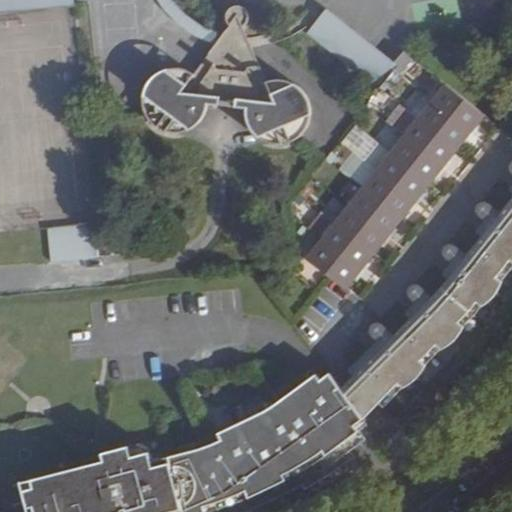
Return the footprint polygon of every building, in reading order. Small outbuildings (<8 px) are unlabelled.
[(70,0),(0,0),(0,11),(71,6),(70,0)] [(157,0),(158,1),(165,12),(172,21),(181,31),(190,39),(201,48),(210,55),(219,43),(207,35),(199,29),(196,25),(188,17),(183,13),(179,6),(174,0),(157,0)] [(232,24),(219,43),(210,55),(196,76),(191,74),(184,72),(176,71),(168,72),(160,76),(153,81),(149,86),(145,92),(142,100),(143,106),(143,113),(145,117),(147,121),(150,125),(153,128),(157,131),(160,134),(165,135),(167,136),(176,136),(185,136),(192,134),(197,130),(202,125),(207,118),(209,114),(210,110),(211,105),(246,111),(245,116),(247,124),(249,130),(251,134),(254,139),(257,142),(261,145),(267,148),(271,150),(280,151),(285,151),(291,150),(299,147),(303,144),(306,141),(309,137),(312,133),(313,127),(314,121),(315,115),(314,110),(313,105),(310,99),(306,94),(302,89),(297,87),(293,84),(285,82),(276,82),(268,82),(246,29),(250,27),(254,22),(255,18),(254,14),(252,10),(246,5),(241,5),(238,5),(233,7),(231,10),(228,14),(228,19),(229,22),(232,24)] [(377,92),(380,89),(399,66),(395,61),(393,63),(329,11),(326,15),(332,33),(322,49),(377,92)] [(350,289),(488,116),(451,86),(423,122),(409,140),(395,157),(382,173),(368,191),(341,225),(327,243),(313,260),(350,289)] [(409,140),(423,122),(411,113),(397,130),(409,140)] [(395,157),(409,140),(397,130),(383,147),(395,157)] [(357,182),(368,191),(382,173),(370,164),(357,182)] [(511,205),(443,293),(347,380),(340,386),(362,417),(368,411),(374,405),(403,379),(406,383),(410,381),(413,379),(418,377),(424,373),(427,367),(429,363),(430,360),(427,357),(447,339),(451,343),(456,341),(461,338),(466,333),(471,326),(473,322),(473,320),(469,316),(474,312),(480,305),(484,308),(488,305),(493,301),(499,295),(501,291),(503,286),(504,282),(500,279),(511,264),(511,205)] [(315,233),(327,243),(341,225),(329,215),(315,233)] [(91,227),(46,231),(49,264),(95,259),(91,227)] [(354,423),(362,417),(340,386),(330,372),(320,378),(316,373),(311,376),(267,404),(237,417),(209,429),(212,436),(185,446),(152,453),(153,458),(136,463),(133,448),(113,453),(111,441),(83,448),(84,456),(5,475),(7,482),(0,483),(0,502),(7,501),(8,511),(147,511),(146,505),(165,500),(167,511),(176,511),(192,508),(190,502),(199,500),(213,495),(235,488),(237,494),(257,485),(278,477),(276,472),(296,462),(320,449),(322,452),(333,446),(339,442),(345,438),(353,432),(359,429),(354,423)]
